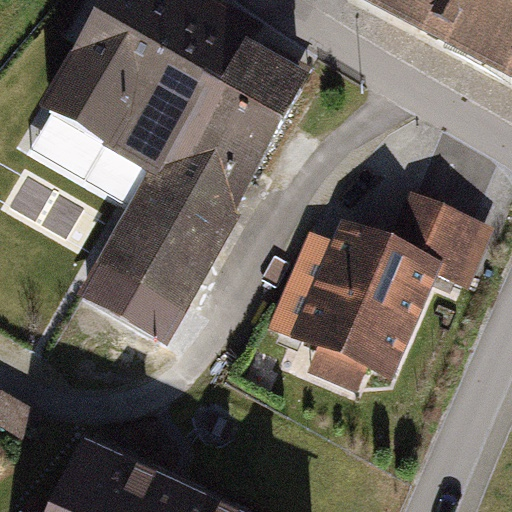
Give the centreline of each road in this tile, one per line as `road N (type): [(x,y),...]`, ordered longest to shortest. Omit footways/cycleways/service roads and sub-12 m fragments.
road 1 (residential): [(268,0),(511,151)]
road 2 (residential): [(435,511),(511,333)]
